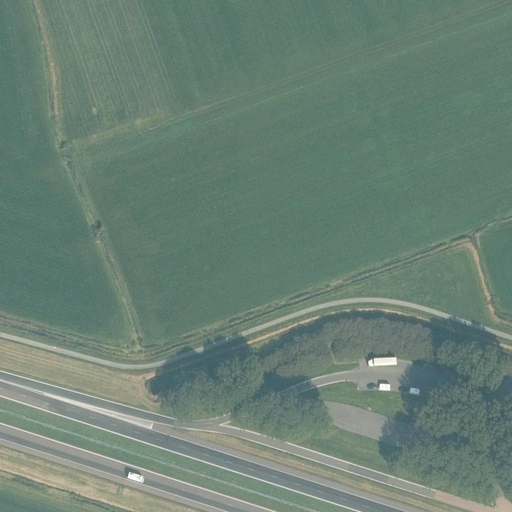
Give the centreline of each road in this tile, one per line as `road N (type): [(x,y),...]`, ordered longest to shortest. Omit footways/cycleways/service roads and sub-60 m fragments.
road 1 (motorway): [(382,511),(0,388)]
road 2 (motorway): [(0,434),(242,511)]
road 3 (motorway): [(202,427),(0,375)]
